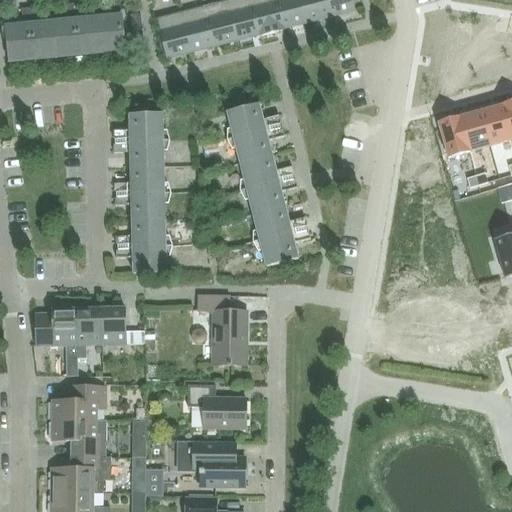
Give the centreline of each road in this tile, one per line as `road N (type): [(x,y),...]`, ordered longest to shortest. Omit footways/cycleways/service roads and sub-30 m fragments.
road 1 (residential): [(4,285),(94,290),(93,93),(0,100)]
road 2 (residential): [(361,303),(408,16),(404,0)]
road 3 (residential): [(276,511),(276,293),(361,303)]
road 4 (residential): [(18,511),(4,285)]
road 5 (residential): [(511,447),(499,402),(349,383)]
road 6 (residential): [(349,383),(326,511)]
